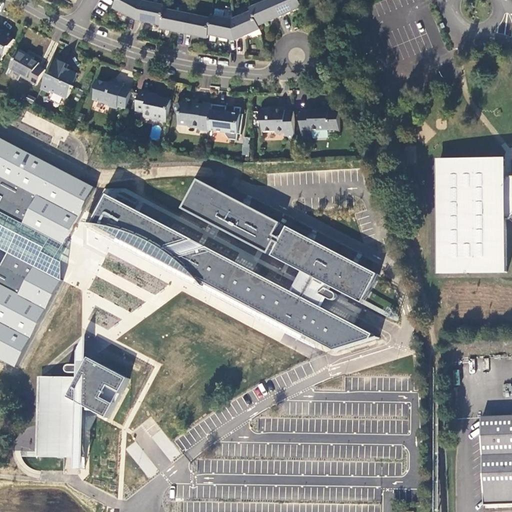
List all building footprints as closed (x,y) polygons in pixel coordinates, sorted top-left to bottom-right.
[(117,0),(117,2),(139,13),(143,0),(117,0)] [(143,0),(139,13),(140,14),(164,19),(167,3),(167,0),(143,0)] [(282,10),(276,0),(256,0),(253,2),(254,5),(262,23),(261,20),(282,10)] [(301,2),(300,0),(276,0),(282,10),(301,2)] [(167,3),(164,19),(165,19),(164,22),(187,27),(191,8),(167,3)] [(247,29),(262,23),(254,5),(235,13),(237,30),(247,29)] [(215,10),(215,9),(214,13),(191,8),(187,27),(211,32),(211,28),(215,10)] [(237,30),(235,13),(215,9),(215,10),(211,28),(227,31),(237,30)] [(352,13),(356,22),(361,19),(358,11),(352,13)] [(5,33),(0,30),(0,60),(3,62),(9,51),(13,50),(17,43),(11,39),(12,37),(5,33)] [(33,55),(30,57),(28,59),(22,56),(13,70),(24,77),(23,78),(39,87),(48,71),(42,67),(43,65),(37,61),(38,59),(33,55)] [(68,65),(59,60),(45,90),(52,94),(53,92),(69,99),(76,87),(73,86),(79,74),(70,70),(66,68),(68,65)] [(129,109),(135,90),(126,88),(127,85),(114,82),(111,84),(100,81),(98,87),(99,92),(97,100),(109,104),(112,107),(120,109),(121,107),(129,109)] [(170,125),(175,102),(160,99),(157,95),(143,91),(138,111),(147,113),(147,116),(155,118),(158,121),(170,125)] [(211,132),(214,106),(206,105),(206,107),(200,106),(198,108),(190,108),(188,104),(178,111),(183,118),(182,125),(191,126),(192,128),(204,130),(204,132),(211,134),(211,132)] [(230,108),(214,106),(211,132),(228,133),(228,136),(232,141),(240,142),(241,136),(244,136),(246,116),(243,116),(244,109),(238,109),(237,115),(229,114),(230,108)] [(296,140),(295,112),(286,113),(286,111),(272,112),(272,109),(269,109),(261,112),(262,122),(264,124),(265,132),(277,132),(280,135),(286,134),(288,140),(296,140)] [(322,111),(302,112),(304,134),(313,134),(313,132),(330,132),(331,133),(342,133),(340,110),(331,111),(331,109),(322,110),(322,111)] [(80,112),(77,120),(84,123),(87,115),(80,112)] [(0,362),(17,371),(60,285),(48,280),(94,194),(0,142),(0,362)] [(510,220),(509,177),(509,169),(509,159),(438,159),(439,276),(511,274),(510,220)] [(336,352),(375,340),(377,337),(322,308),(327,299),(331,291),(332,288),(365,305),(380,275),(245,205),(203,184),(187,214),(306,274),(296,293),(109,197),(94,226),(336,352)] [(331,291),(327,299),(334,303),(337,302),(339,299),(340,296),(331,291)] [(14,452),(76,454),(85,455),(86,408),(90,410),(90,412),(91,413),(93,414),(94,413),(96,412),(109,419),(128,379),(89,359),(87,362),(86,379),(81,379),(82,348),(81,348),(79,348),(79,365),(68,365),(67,367),(67,368),(67,370),(67,372),(68,374),(70,374),(78,374),(78,379),(42,378),(40,427),(34,427),(29,429),(24,432),(20,436),(17,441),(15,446),(14,452)] [(259,398),(267,390),(260,384),(253,392),(259,398)] [(511,416),(483,418),(487,506),(511,505),(511,416)] [(85,455),(76,454),(76,470),(85,470),(85,455)]
